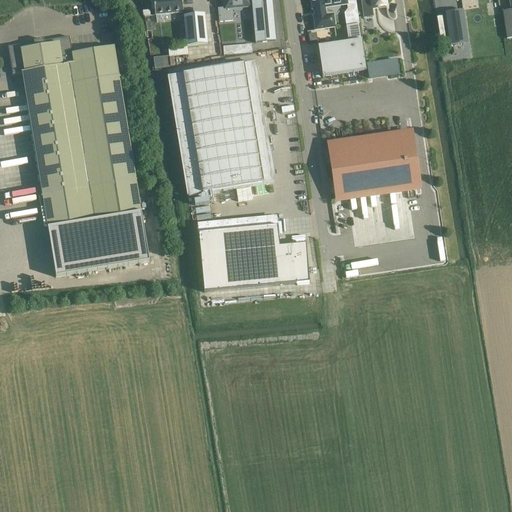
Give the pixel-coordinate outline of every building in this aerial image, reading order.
[(151,1),(152,10),(154,10),(155,16),(183,13),(181,0),(153,0),(153,1),(151,1)] [(249,0),(223,0),(224,4),(224,10),(232,9),(233,11),(234,13),(241,12),(242,11),(242,8),(250,7),(250,1),(249,0)] [(271,0),(251,2),(255,44),(275,42),(271,0)] [(311,0),(313,10),(314,9),(315,18),(314,18),(316,30),(334,27),(333,16),(325,17),(324,8),(347,5),(346,0),(311,0)] [(365,0),(365,1),(361,2),(364,18),(372,17),(371,7),(386,5),(385,0),(365,0)] [(505,0),(497,0),(499,10),(506,10),(505,0)] [(502,12),(506,40),(511,39),(511,0),(509,0),(511,11),(502,12)] [(463,10),(445,13),(449,46),(468,44),(463,10)] [(204,15),(184,16),(186,47),(187,47),(207,45),(204,15)] [(361,41),(359,25),(346,27),(348,43),(361,41)] [(321,34),(322,43),(335,42),(334,28),(326,29),(326,33),(321,34)] [(315,42),(314,33),(305,35),(306,43),(315,42)] [(34,43),(8,48),(10,57),(13,75),(22,74),(28,108),(29,119),(31,128),(33,138),(34,148),(36,159),(38,169),(39,180),(48,229),(56,278),(149,262),(141,213),(115,57),(114,48),(72,54),(70,37),(44,42),(44,41),(34,42),(34,43)] [(361,41),(348,43),(338,44),(318,47),(322,78),(342,75),(366,71),(361,41)] [(186,47),(167,49),(168,58),(188,56),(187,47),(186,47)] [(275,57),(276,71),(286,70),(285,56),(275,57)] [(511,56),(449,66),(480,266),(511,260),(511,56)] [(167,57),(159,58),(161,69),(169,67),(167,57)] [(369,79),(398,75),(396,61),(367,65),(369,79)] [(253,63),(168,77),(188,197),(273,183),(253,63)] [(409,136),(329,148),(337,200),(419,188),(409,136)] [(353,210),(357,207),(359,210),(367,205),(361,198),(356,202),(350,206),(353,210)] [(277,227),(198,234),(204,293),(309,283),(306,245),(279,247),(277,227)]
